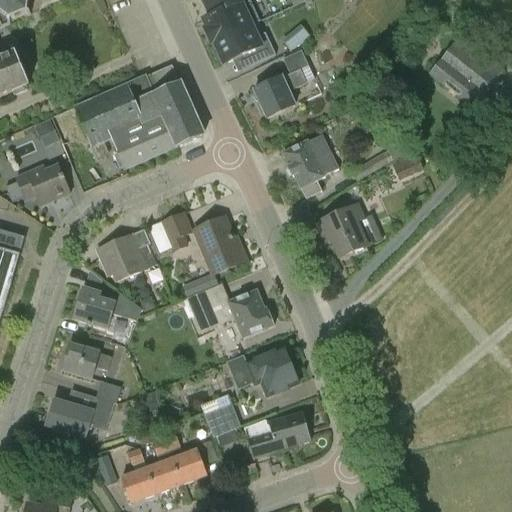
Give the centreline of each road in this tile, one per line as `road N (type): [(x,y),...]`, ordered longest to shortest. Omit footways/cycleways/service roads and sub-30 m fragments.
road 1 (residential): [(231,144),(135,190),(75,253),(12,459)]
road 2 (tertiary): [(355,467),(231,144)]
road 3 (tertiary): [(231,144),(166,0)]
road 4 (residential): [(226,511),(355,467)]
